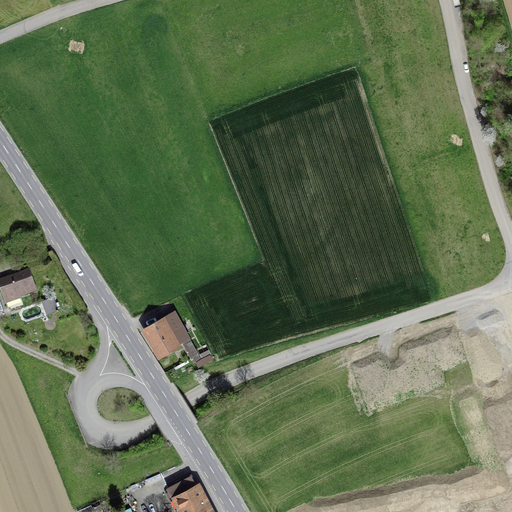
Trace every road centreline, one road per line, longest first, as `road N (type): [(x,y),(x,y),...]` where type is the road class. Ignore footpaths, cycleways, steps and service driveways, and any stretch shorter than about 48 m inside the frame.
road 1 (unclassified): [(88,385),(92,423),(129,433),(236,376),(511,282)]
road 2 (unclassified): [(511,242),(488,182),(446,0)]
road 3 (primary): [(90,281),(185,427)]
road 4 (primary): [(0,141),(90,281)]
